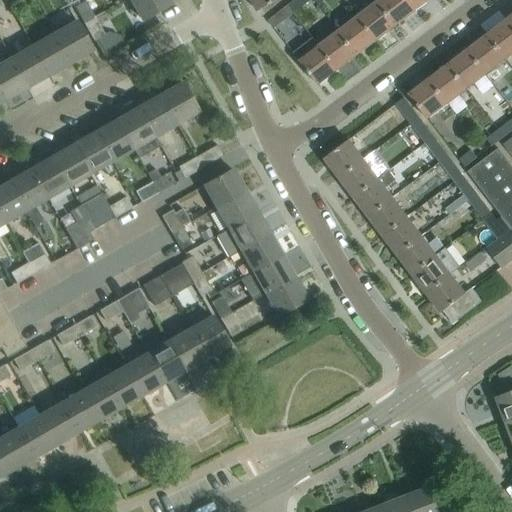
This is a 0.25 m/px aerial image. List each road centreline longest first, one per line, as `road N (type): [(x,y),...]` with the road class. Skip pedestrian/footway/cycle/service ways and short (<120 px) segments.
road 1 (residential): [(423,387),(361,304),(273,146)]
road 2 (residential): [(273,146),(325,120),(481,0)]
road 3 (residential): [(0,138),(218,13)]
road 4 (tertiary): [(260,488),(423,387)]
road 5 (residential): [(511,511),(423,387)]
road 6 (residential): [(273,146),(218,13)]
